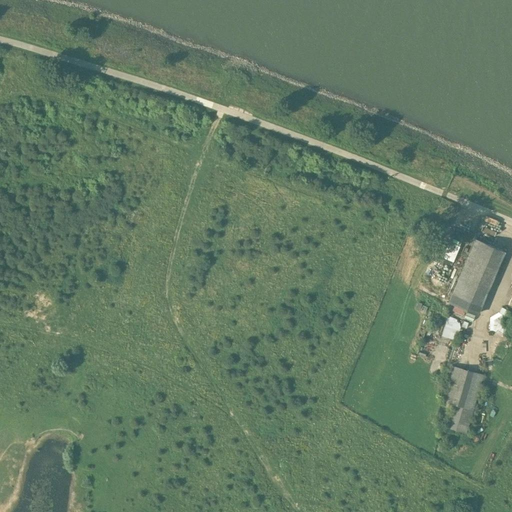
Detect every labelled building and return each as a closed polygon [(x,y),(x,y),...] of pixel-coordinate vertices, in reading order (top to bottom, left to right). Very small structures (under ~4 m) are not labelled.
[(487,241),(500,244),(503,232),(490,229),(487,241)] [(475,238),(448,302),(477,314),(504,250),(475,238)] [(446,241),(442,261),(454,264),(459,243),(446,241)] [(490,318),(490,330),(493,330),(502,335),(511,330),(511,321),(511,320),(511,319),(511,312),(502,307),(499,312),(490,318)] [(466,311),(464,317),(472,322),(475,315),(466,311)] [(456,329),(458,329),(461,320),(447,316),(442,335),(453,338),(456,329)] [(451,364),(441,401),(451,403),(444,426),(466,433),(483,374),(451,364)]
